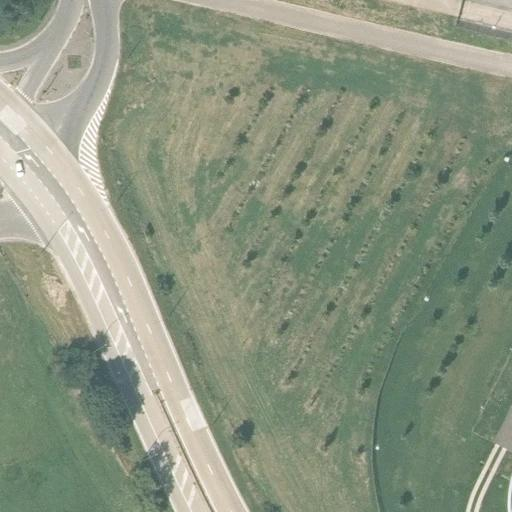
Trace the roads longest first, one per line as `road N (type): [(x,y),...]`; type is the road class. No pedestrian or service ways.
road 1 (secondary): [(231,511),(103,236),(47,149)]
road 2 (secondary): [(30,203),(99,331),(179,511)]
road 3 (unclassified): [(226,0),(511,66)]
road 4 (unclassified): [(47,149),(106,66),(108,25),(99,0)]
